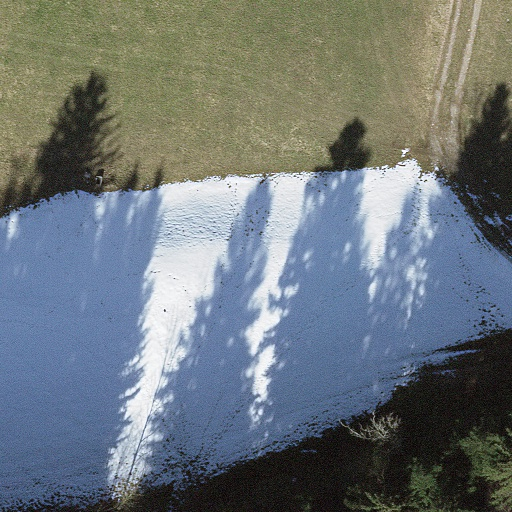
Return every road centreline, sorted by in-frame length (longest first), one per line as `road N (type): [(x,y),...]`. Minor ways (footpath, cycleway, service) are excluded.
road 1 (track): [(441,151),(0,140)]
road 2 (track): [(441,151),(440,70),(454,0)]
road 3 (track): [(511,254),(479,217),(441,151)]
